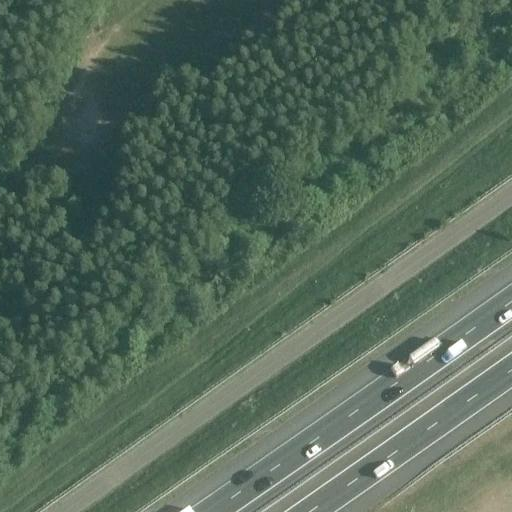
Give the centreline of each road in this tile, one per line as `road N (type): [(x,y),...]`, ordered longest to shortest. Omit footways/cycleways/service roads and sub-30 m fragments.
road 1 (unclassified): [(511,189),(60,511)]
road 2 (motorway): [(511,296),(205,511)]
road 3 (motorway): [(318,511),(511,375)]
